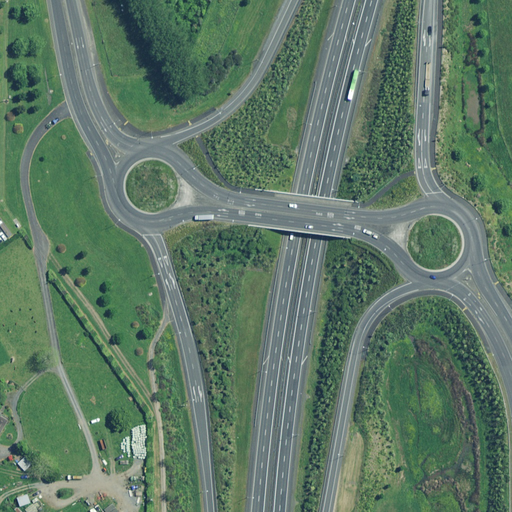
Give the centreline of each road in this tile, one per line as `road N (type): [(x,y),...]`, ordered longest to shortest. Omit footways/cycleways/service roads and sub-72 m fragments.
road 1 (motorway): [(257,511),(290,242),(349,0)]
road 2 (motorway): [(373,0),(315,245),(280,511)]
road 3 (secondary): [(149,149),(235,199),(375,218),(449,207)]
road 4 (secondary): [(434,280),(350,229),(194,211),(139,219)]
road 5 (motorway): [(209,511),(188,349),(163,258),(139,219)]
road 6 (motorway): [(434,280),(390,296),(362,329),(326,511)]
road 7 (motorway): [(149,149),(222,115),(251,84),(294,0)]
road 8 (motorway): [(431,0),(420,156),(426,182),(449,207)]
road 9 (secondary): [(115,181),(76,104),(55,0)]
road 10 (secondary): [(70,0),(94,102),(113,134),(140,150)]
road 11 (secondary): [(511,378),(485,320),(444,279)]
